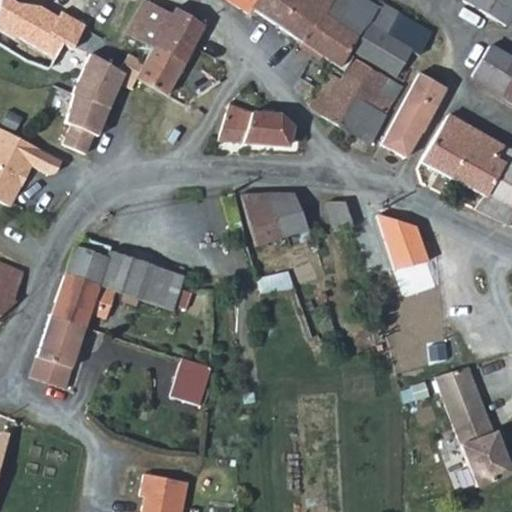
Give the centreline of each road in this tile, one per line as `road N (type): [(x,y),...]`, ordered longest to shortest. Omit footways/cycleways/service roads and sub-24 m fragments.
road 1 (unclassified): [(511,248),(363,180),(150,171),(76,216),(0,368)]
road 2 (unknown): [(403,195),(453,67)]
